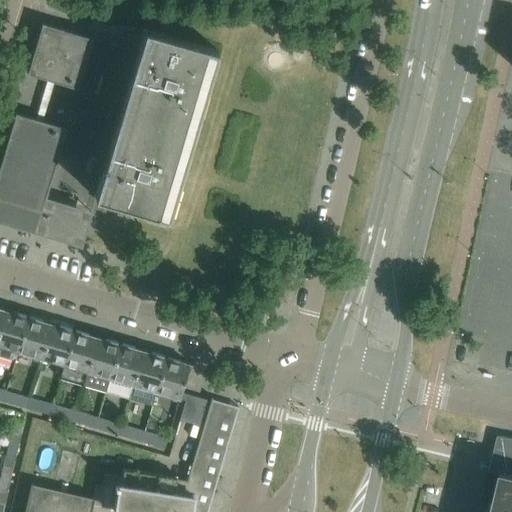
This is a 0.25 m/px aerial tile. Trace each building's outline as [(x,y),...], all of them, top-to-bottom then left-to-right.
[(78,88),(93,37),(88,36),(68,30),(42,22),(36,43),(35,42),(31,53),(33,54),(27,73),(78,88)] [(68,30),(10,225),(35,233),(82,246),(92,210),(97,196),(112,201),(167,217),(192,133),(217,49),(162,32),(145,27),(139,47),(138,50),(93,37),(88,36),(68,30)] [(18,350),(28,316),(5,310),(0,327),(0,355),(12,359),(17,355),(19,351),(18,350)] [(41,357),(51,323),(28,316),(18,350),(19,351),(41,357)] [(64,364),(74,330),(51,323),(41,357),(64,364)] [(83,384),(97,336),(74,330),(64,364),(60,377),(83,384)] [(107,391),(120,343),(97,336),(83,384),(107,391)] [(129,397),(143,350),(120,343),(107,391),(129,397)] [(156,391),(166,356),(143,350),(129,397),(152,404),(156,391)] [(190,363),(166,356),(156,391),(186,400),(188,393),(181,391),(190,363)] [(17,393),(14,404),(26,407),(29,396),(17,393)] [(191,422),(198,397),(188,393),(186,400),(180,419),(191,422)] [(29,396),(26,407),(39,411),(42,400),(29,396)] [(203,425),(210,400),(198,397),(191,422),(203,425)] [(207,511),(237,412),(239,406),(211,398),(210,400),(203,425),(187,479),(178,478),(178,476),(123,468),(122,475),(104,473),(103,484),(96,483),(93,497),(94,497),(93,502),(117,506),(116,508),(118,508),(118,505),(160,511),(207,511)] [(63,406),(60,417),(72,421),(75,409),(63,406)] [(75,409),(72,421),(85,424),(88,413),(75,409)] [(26,412),(17,410),(15,419),(14,418),(11,432),(21,435),(26,412)] [(109,419),(105,430),(117,434),(121,423),(109,419)] [(121,423),(117,434),(130,438),(133,426),(121,423)] [(15,458),(21,435),(11,432),(5,455),(15,458)] [(156,433),(153,444),(165,448),(168,437),(156,433)] [(511,476),(511,438),(497,435),(488,471),(498,473),(511,476)] [(10,481),(15,458),(5,455),(0,478),(10,481)] [(506,511),(511,511),(511,476),(498,473),(489,509),(506,511)] [(0,502),(5,504),(10,481),(0,478),(0,502)] [(24,511),(90,511),(93,502),(94,497),(93,497),(32,482),(24,511)]
